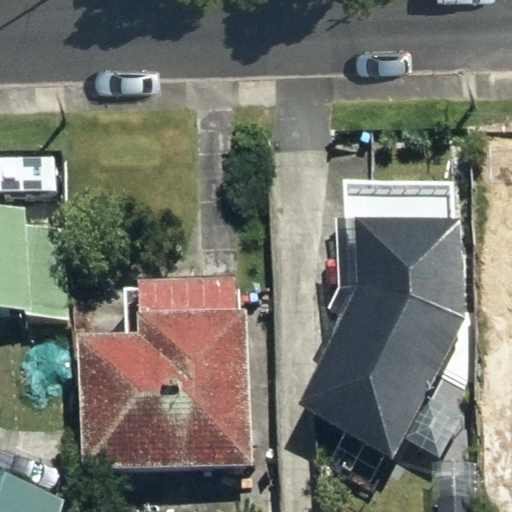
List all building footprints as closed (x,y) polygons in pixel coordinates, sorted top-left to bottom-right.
[(0,328),(74,329),(76,243),(52,242),(52,233),(0,232),(0,328)] [(487,299),(486,299),(487,241),(385,238),(384,302),(314,417),(405,472),(484,342),(487,299)] [(152,299),(152,350),(102,351),(104,482),(272,481),(271,387),(275,387),(273,328),(262,328),(262,299),(152,299)] [(73,511),(0,485),(0,511),(73,511)] [(486,511),(487,502),(448,500),(447,511),(486,511)]
